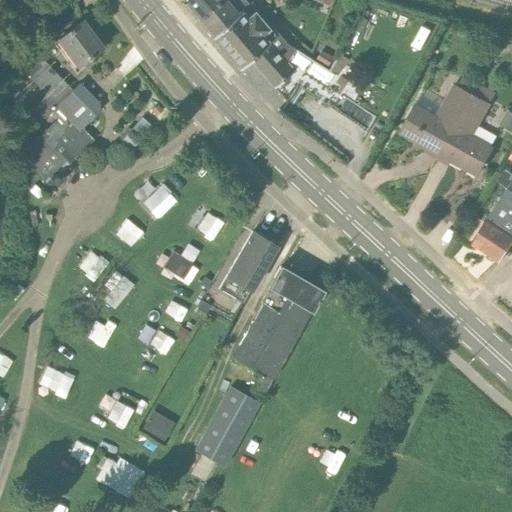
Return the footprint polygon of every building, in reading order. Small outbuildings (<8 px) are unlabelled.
[(187,0),(184,4),(197,20),(219,0),(187,0)] [(219,0),(197,20),(212,38),(239,17),(235,13),(248,3),(244,0),(219,0)] [(331,8),(334,0),(312,0),(331,8)] [(287,45),(252,2),(249,5),(248,3),(235,13),(239,17),(212,38),(229,58),(235,52),(246,64),(250,60),(275,89),(296,70),(279,52),(287,45)] [(76,67),(90,57),(102,48),(82,21),(56,40),(76,67)] [(72,92),(39,56),(25,73),(36,86),(26,95),(29,99),(28,100),(45,118),(51,113),(57,119),(19,157),(44,187),(91,143),(92,138),(81,128),(94,114),(93,113),(99,108),(99,102),(81,83),(72,92)] [(439,155),(471,93),(453,83),(436,115),(416,104),(400,133),(439,155)] [(489,103),(494,94),(480,86),(475,95),(471,93),(439,155),(450,161),(447,165),(448,166),(450,162),(477,178),(494,147),(473,136),(491,105),(489,103)] [(129,158),(154,127),(141,116),(115,147),(129,158)] [(165,181),(144,201),(160,218),(181,198),(165,181)] [(500,262),(511,244),(511,191),(507,189),(472,243),(500,262)] [(191,221),(214,238),(226,222),(204,205),(191,221)] [(130,217),(117,232),(135,246),(147,232),(130,217)] [(251,289),(271,256),(266,253),(272,243),(253,232),(227,275),(251,289)] [(175,248),(164,264),(191,281),(201,266),(175,248)] [(312,311),(324,291),(281,267),(260,303),(267,307),(237,360),(245,365),(260,374),(252,391),(264,396),(272,380),(311,311),(312,311)] [(97,316),(88,337),(108,346),(117,324),(97,316)] [(167,351),(176,340),(161,329),(152,340),(167,351)] [(0,351),(0,372),(7,376),(15,358),(0,351)] [(48,364),(40,384),(68,396),(76,375),(48,364)] [(237,448),(262,399),(234,383),(208,432),(237,448)] [(107,393),(99,409),(128,424),(137,408),(107,393)] [(166,440),(172,431),(150,418),(144,427),(166,440)] [(111,451),(97,477),(134,499),(149,473),(111,451)]
